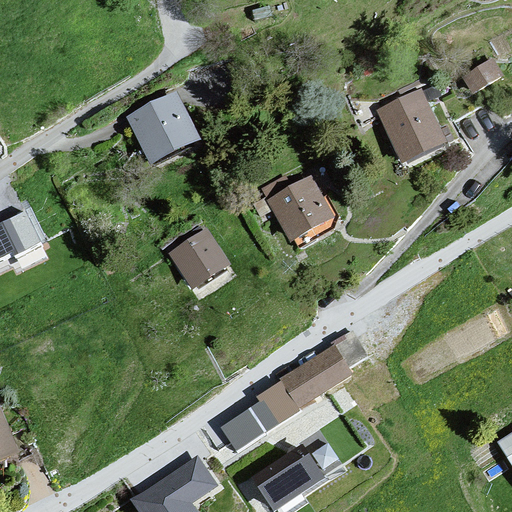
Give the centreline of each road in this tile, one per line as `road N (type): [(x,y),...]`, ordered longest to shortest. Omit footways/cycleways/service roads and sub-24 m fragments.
road 1 (residential): [(41,511),(511,220)]
road 2 (residential): [(165,13),(169,48),(159,65),(0,172)]
